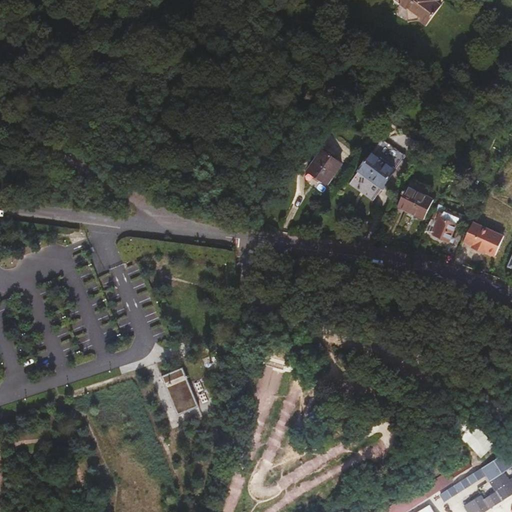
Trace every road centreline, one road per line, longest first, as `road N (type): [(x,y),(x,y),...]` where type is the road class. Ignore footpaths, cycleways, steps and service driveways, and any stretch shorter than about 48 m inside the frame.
road 1 (unclassified): [(511,293),(405,260),(193,233)]
road 2 (unclassified): [(193,233),(0,105)]
road 3 (unclassified): [(193,233),(0,211)]
road 4 (track): [(293,448),(320,441),(352,405),(319,329)]
